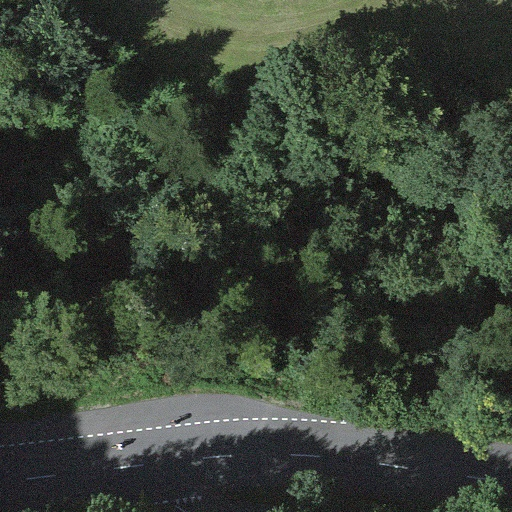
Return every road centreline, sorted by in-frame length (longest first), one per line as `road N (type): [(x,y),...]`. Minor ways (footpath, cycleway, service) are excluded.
road 1 (tertiary): [(72,474),(201,454),(280,452),(511,480)]
road 2 (unclassified): [(213,511),(72,474)]
